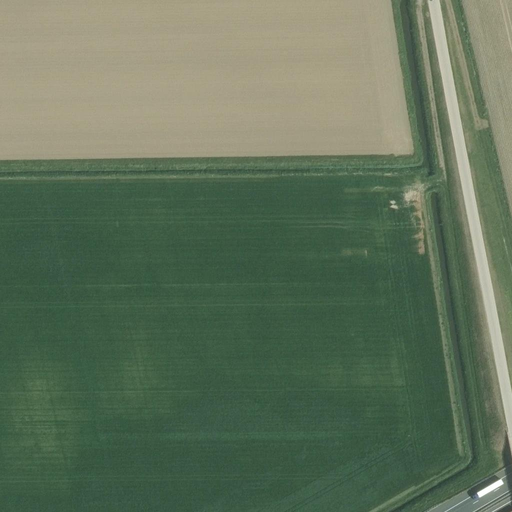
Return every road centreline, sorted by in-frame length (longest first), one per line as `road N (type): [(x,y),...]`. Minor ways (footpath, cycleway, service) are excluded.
road 1 (unclassified): [(511,422),(433,0)]
road 2 (track): [(418,0),(444,173),(419,188)]
